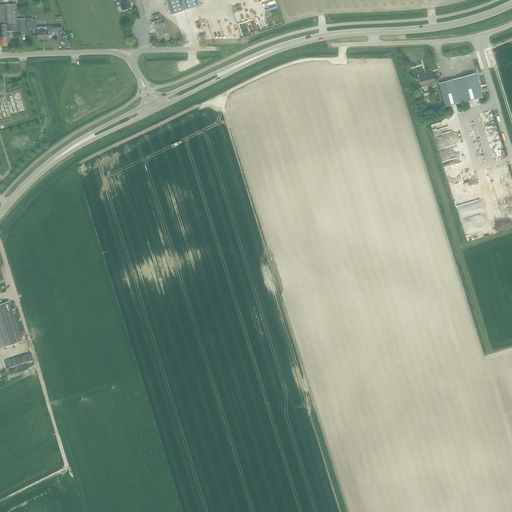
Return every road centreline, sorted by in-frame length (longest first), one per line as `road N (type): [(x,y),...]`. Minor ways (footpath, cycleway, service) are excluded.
road 1 (secondary): [(255,58),(334,34),(468,21),(511,3)]
road 2 (unclassified): [(331,45),(456,40),(511,24)]
road 3 (track): [(212,100),(299,60),(341,58),(341,45)]
road 4 (secondary): [(151,102),(36,174)]
road 5 (secondary): [(36,174),(155,111)]
road 6 (unclassified): [(0,55),(106,51),(130,60)]
